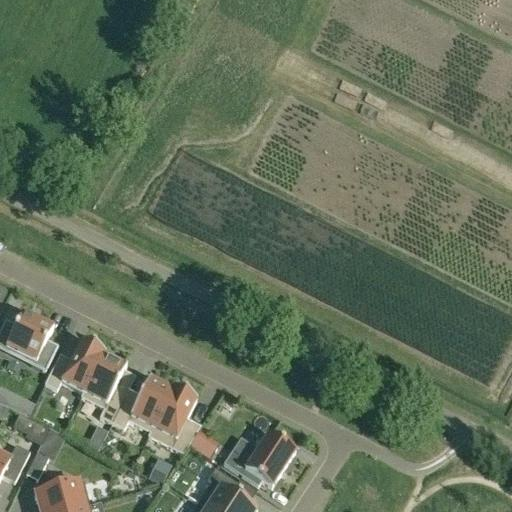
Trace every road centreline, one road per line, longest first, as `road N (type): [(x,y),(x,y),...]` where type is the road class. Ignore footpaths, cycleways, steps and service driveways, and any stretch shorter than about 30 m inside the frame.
road 1 (unclassified): [(0,193),(511,450)]
road 2 (residential): [(0,266),(347,441)]
